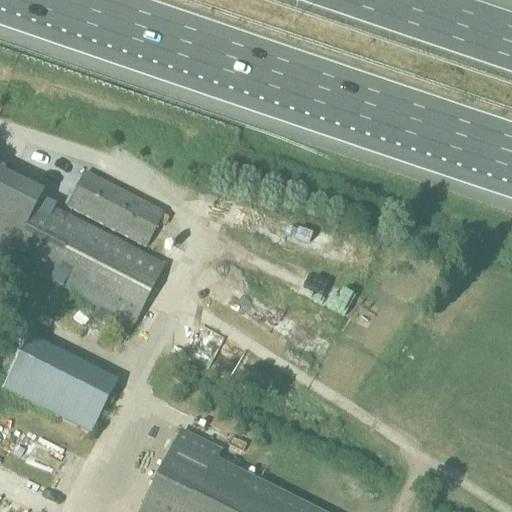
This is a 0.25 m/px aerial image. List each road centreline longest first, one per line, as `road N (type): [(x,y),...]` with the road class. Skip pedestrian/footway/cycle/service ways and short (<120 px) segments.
road 1 (motorway): [(72,0),(511,150)]
road 2 (motorway): [(511,46),(374,0)]
